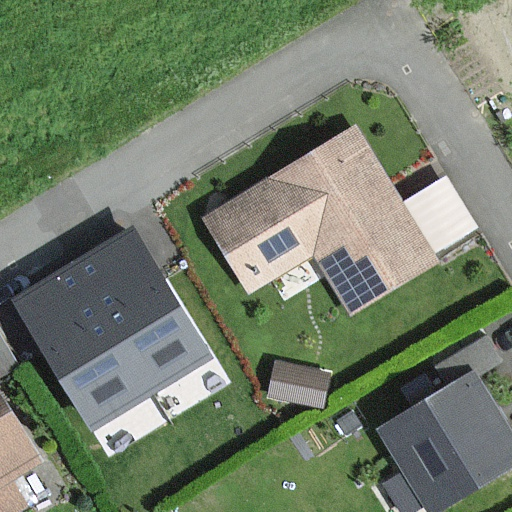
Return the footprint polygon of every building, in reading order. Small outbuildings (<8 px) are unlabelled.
[(316,253),(349,311),(433,262),(358,135),(206,223),(247,293),(316,253)] [(153,388),(210,353),(162,273),(137,231),(79,265),(153,388)] [(79,265),(21,300),(48,344),(95,422),(153,388),(79,265)] [(324,378),(274,366),(268,396),(317,407),(324,378)] [(382,433),(430,511),(438,511),(511,467),(511,437),(475,377),(382,433)] [(0,482),(38,459),(0,397),(0,482)]
